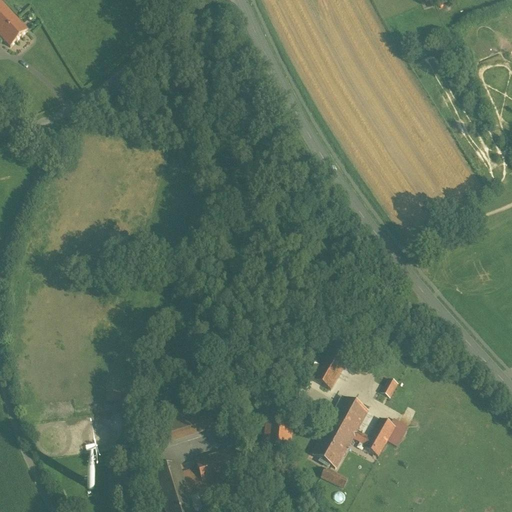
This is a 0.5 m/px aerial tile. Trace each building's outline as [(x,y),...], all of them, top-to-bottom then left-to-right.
[(26,33),(0,6),(0,44),(7,52),(26,33)] [(348,361),(330,351),(312,384),(330,394),(348,361)] [(396,388),(385,382),(379,395),(389,400),(396,388)] [(367,414),(340,400),(307,461),(334,475),(352,443),(363,449),(368,440),(356,434),(367,414)] [(205,407),(164,418),(171,443),(211,432),(205,407)] [(291,419),(262,415),(258,444),(288,448),(291,419)] [(378,422),(368,440),(363,449),(360,454),(375,462),(392,430),(378,422)] [(243,477),(236,450),(193,463),(196,474),(182,478),(179,468),(151,475),(162,511),(190,511),(187,500),(231,487),(229,481),(243,477)]
